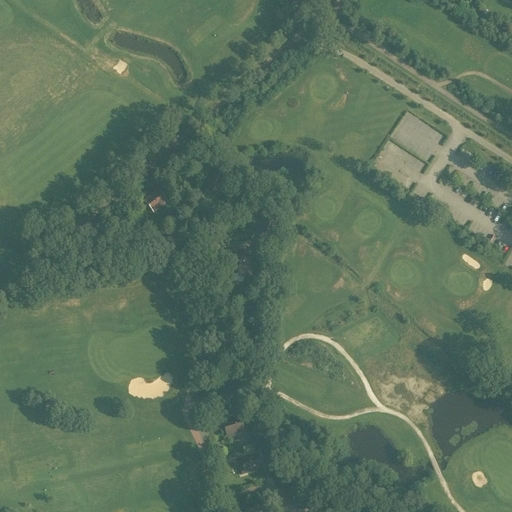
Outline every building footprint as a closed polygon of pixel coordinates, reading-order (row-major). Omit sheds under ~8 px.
[(213,175),(208,190),(218,193),(223,178),(213,175)] [(167,203),(157,191),(145,202),(154,213),(167,203)] [(232,213),(244,218),(250,201),(238,196),(232,213)] [(258,214),(265,216),(267,207),(261,205),(258,214)] [(264,219),(261,233),(273,236),(277,222),(264,219)] [(231,275),(244,277),(248,260),(235,257),(231,275)] [(263,305),(250,303),(248,318),(261,320),(263,305)] [(244,407),(228,412),(230,419),(246,414),(244,407)] [(223,424),(226,437),(244,432),(240,419),(223,424)] [(255,457),(237,463),(241,475),(259,470),(255,457)] [(265,511),(262,502),(245,506),(246,511),(265,511)]
